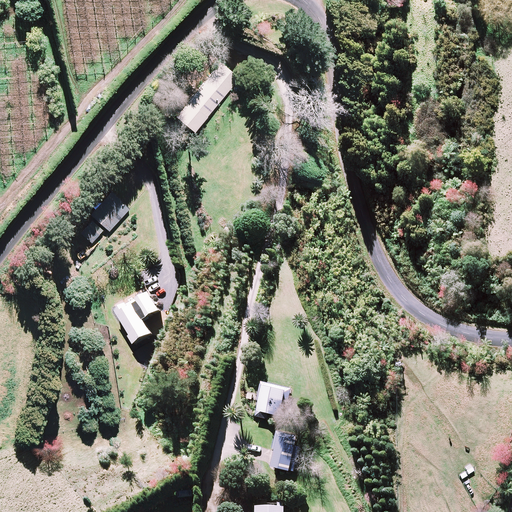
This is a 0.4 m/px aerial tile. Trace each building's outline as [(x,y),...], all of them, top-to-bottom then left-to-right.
[(237,80),(219,65),(173,120),(191,135),(237,80)] [(287,172),(279,172),(279,185),(287,185),(287,172)] [(127,207),(110,192),(103,201),(98,196),(89,206),(94,210),(89,215),(107,231),(127,207)] [(127,307),(128,309),(115,318),(138,351),(155,339),(147,327),(163,316),(149,297),(142,302),(139,298),(127,307)] [(292,390),(262,383),(260,391),(263,392),(258,416),(282,422),(286,401),(289,402),(292,390)] [(298,444),(280,440),(273,468),(291,473),(298,444)] [(272,510),(272,499),(259,499),(259,510),(257,510),(256,511),(283,511),(283,510),(272,510)]
